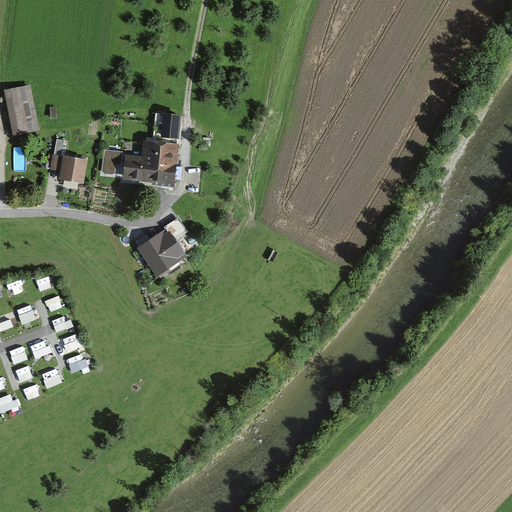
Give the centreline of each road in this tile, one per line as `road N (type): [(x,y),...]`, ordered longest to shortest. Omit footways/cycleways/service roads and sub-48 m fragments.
road 1 (residential): [(177,196),(134,222),(0,214)]
road 2 (track): [(205,0),(186,133)]
